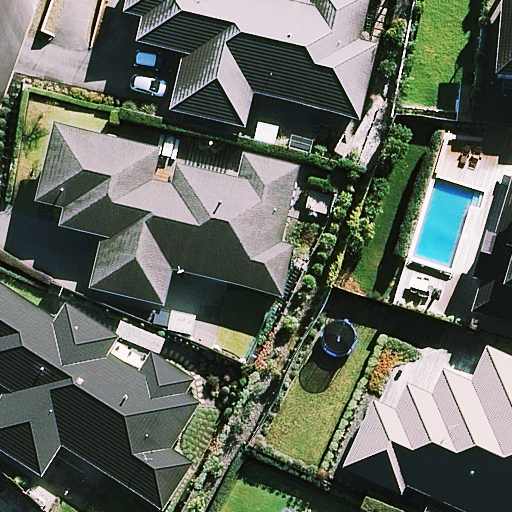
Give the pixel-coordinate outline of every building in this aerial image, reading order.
[(287,0),(286,5),(264,0),(128,0),(126,12),(144,16),(138,46),(185,57),(172,114),(244,130),(252,96),(360,120),(376,47),(359,43),(368,0),(287,0)] [(157,155),(54,130),(37,205),(64,211),(60,230),(104,240),(92,292),(163,309),(172,272),(282,298),(294,250),(280,247),(297,174),(233,159),(228,183),(175,170),(170,189),(150,185),(157,155)] [(511,182),(495,239),(491,237),(468,314),(511,326),(511,182)] [(54,325),(0,290),(0,387),(9,393),(0,406),(0,453),(41,480),(61,448),(160,511),(162,511),(191,467),(169,453),(193,415),(193,387),(150,360),(138,379),(104,357),(115,341),(65,309),(54,325)] [(405,488),(454,510),(453,511),(511,511),(511,364),(486,353),(472,383),(446,371),(433,400),(409,390),(396,418),(370,406),(341,470),(401,497),(405,488)]
